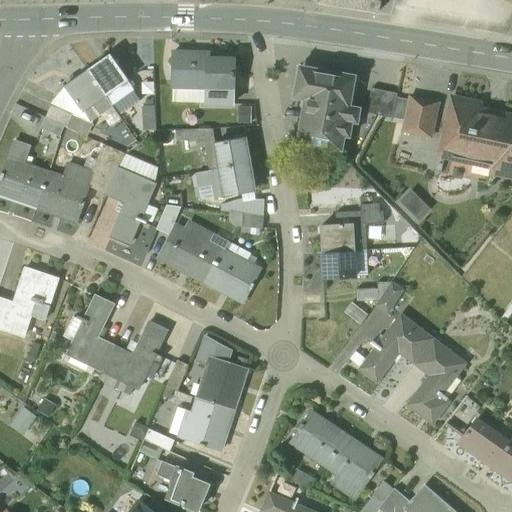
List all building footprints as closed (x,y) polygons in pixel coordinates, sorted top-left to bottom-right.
[(317,0),(317,2),(377,12),(379,0),(317,0)] [(230,58),(209,58),(209,52),(173,52),(172,87),(206,87),(232,87),(230,58)] [(109,54),(87,70),(105,95),(127,79),(109,54)] [(355,75),(298,65),(293,98),(304,100),(297,142),(342,150),(344,136),(349,137),(352,122),(357,123),(360,108),(350,106),(355,75)] [(87,70),(65,85),(83,111),(86,109),(105,95),(87,70)] [(127,79),(105,95),(112,105),(134,90),(127,79)] [(232,87),(206,87),(207,103),(233,103),(232,87)] [(397,93),(371,88),(366,113),(392,118),(397,93)] [(105,95),(86,109),(93,119),(112,105),(105,95)] [(437,101),(411,96),(404,132),(430,137),(437,101)] [(476,106),(453,101),(442,153),(473,158),(474,155),(497,159),(495,170),(511,173),(511,119),(475,112),(476,106)] [(92,122),(51,104),(46,117),(64,126),(86,136),(92,122)] [(156,105),(142,106),(143,131),(157,130),(156,105)] [(255,108),(240,108),(240,129),(254,129),(255,108)] [(64,126),(46,117),(41,128),(60,137),(64,126)] [(212,129),(187,129),(190,148),(206,146),(205,144),(214,143),(215,143),(212,129)] [(214,143),(219,169),(249,164),(245,138),(215,143),(214,143)] [(15,140),(3,174),(1,173),(0,175),(0,178),(2,179),(0,183),(0,195),(36,207),(48,173),(24,164),(30,146),(15,140)] [(214,143),(205,144),(206,146),(210,171),(219,169),(214,143)] [(107,164),(99,183),(110,188),(118,168),(107,164)] [(249,164),(219,169),(223,195),(254,189),(249,164)] [(73,181),(48,173),(36,207),(76,221),(81,208),(84,209),(86,202),(83,201),(93,173),(78,168),(73,181)] [(155,184),(118,168),(110,188),(107,194),(125,202),(111,236),(129,244),(139,221),(145,223),(146,219),(141,217),(155,184)] [(219,169),(210,171),(215,196),(223,195),(219,169)] [(326,173),(300,177),(303,192),(328,188),(326,173)] [(421,215),(431,203),(411,186),(401,198),(421,215)] [(264,199),(239,199),(238,213),(242,213),(263,215),(264,199)] [(382,203),(360,205),(360,213),(382,211),(382,203)] [(180,207),(167,205),(157,228),(168,233),(180,207)] [(382,211),(360,213),(361,225),(383,222),(382,211)] [(263,215),(242,213),(241,225),(262,227),(263,215)] [(189,222),(178,243),(176,242),(172,248),(175,249),(168,263),(205,283),(223,249),(209,242),(213,235),(189,222)] [(352,224),(320,226),(322,252),(353,250),(352,236),(358,236),(357,226),(352,226),(352,224)] [(168,238),(158,258),(168,263),(175,249),(172,248),(176,242),(168,238)] [(260,269),(223,249),(205,283),(242,302),(249,288),(252,289),(255,284),(252,283),(260,269)] [(353,250),(322,252),(323,278),(355,276),(355,275),(353,250)] [(366,250),(353,250),(355,275),(368,274),(366,250)] [(25,268),(14,303),(6,300),(3,310),(5,310),(0,324),(0,327),(24,336),(35,301),(42,303),(43,301),(43,300),(36,298),(44,274),(25,268)] [(58,279),(44,274),(36,298),(43,300),(43,301),(50,303),(58,279)] [(403,289),(391,282),(376,305),(387,313),(403,289)] [(378,288),(356,289),(357,301),(378,300),(378,288)] [(95,295),(84,318),(78,315),(76,318),(83,321),(73,340),(67,354),(92,366),(100,350),(101,351),(106,341),(97,337),(113,304),(95,295)] [(401,315),(379,343),(374,340),(372,344),(376,347),(360,368),(376,380),(398,350),(414,362),(432,339),(401,315)] [(74,316),(64,336),(73,340),(83,321),(76,318),(74,316)] [(133,354),(125,351),(121,361),(123,362),(116,377),(138,388),(154,357),(162,361),(164,357),(156,353),(167,330),(149,321),(133,354)] [(230,351),(205,337),(197,360),(208,364),(210,357),(225,362),(226,361),(227,361),(230,351)] [(432,339),(414,362),(423,369),(429,361),(431,363),(443,347),(432,339)] [(101,351),(100,350),(92,366),(103,371),(115,346),(106,341),(101,351)] [(115,346),(103,371),(116,377),(123,362),(121,361),(125,351),(115,346)] [(431,363),(429,361),(423,369),(430,374),(408,404),(424,416),(439,396),(446,401),(449,398),(442,392),(464,363),(443,347),(431,363)] [(227,361),(226,361),(225,362),(210,357),(208,364),(197,397),(234,409),(247,369),(231,364),(232,363),(227,361)] [(188,365),(177,360),(169,379),(180,384),(188,365)] [(234,409),(197,397),(188,422),(184,437),(200,442),(199,445),(206,448),(207,445),(221,449),(234,409)] [(311,411),(303,424),(301,423),(297,429),(299,430),(291,442),(325,466),(346,435),(311,411)] [(511,447),(490,431),(492,429),(477,418),(460,441),(511,479),(511,455),(507,452),(511,447)] [(188,422),(183,421),(178,435),(184,437),(188,422)] [(167,437),(148,429),(144,440),(162,447),(167,437)] [(381,458),(346,435),(325,466),(362,490),(369,478),(372,480),(376,473),(373,471),(381,458)] [(162,447),(144,440),(139,451),(157,459),(162,447)] [(178,467),(162,460),(156,474),(172,481),(178,467)] [(192,473),(178,467),(172,481),(174,482),(167,497),(197,510),(208,484),(190,477),(192,473)] [(315,478),(297,469),(292,479),(309,489),(315,478)] [(455,511),(424,485),(409,502),(408,504),(410,505),(417,511),(455,511)] [(409,502),(393,488),(383,501),(378,507),(383,511),(403,511),(410,505),(408,504),(409,502)] [(312,511),(297,505),(300,499),(296,497),(293,503),(269,493),(261,511),(263,511),(312,511)] [(373,494),(359,511),(374,511),(378,507),(383,501),(373,494)] [(152,511),(139,502),(131,511),(152,511)]
